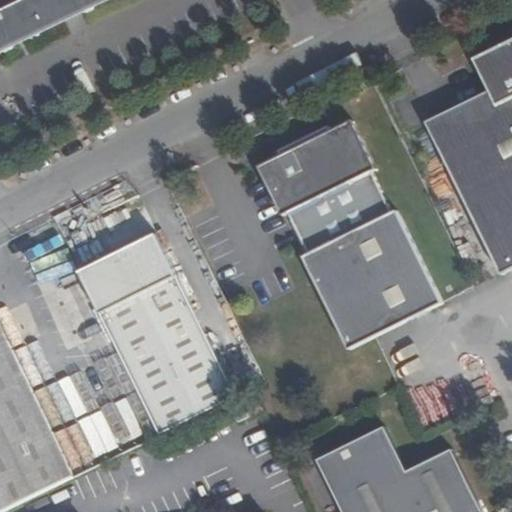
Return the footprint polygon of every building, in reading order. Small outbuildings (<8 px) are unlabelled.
[(0,0),(0,39),(85,0),(0,0)] [(440,119),(506,259),(511,255),(511,46),(489,57),(504,88),(440,119)] [(353,345),(378,333),(447,301),(404,206),(399,208),(381,169),(366,135),(360,128),(352,126),(345,129),(342,122),(340,116),(290,140),(292,146),(295,152),(290,155),(287,159),(285,163),(284,167),(283,170),(284,174),(297,206),(315,247),(310,250),(353,345)] [(282,213),(297,206),(284,174),(283,170),(284,167),(285,163),(287,159),(290,155),(295,152),(292,146),(259,164),(282,213)] [(22,238),(26,249),(62,238),(58,226),(22,238)] [(97,258),(167,424),(233,392),(152,232),(97,258)] [(79,268),(157,429),(167,424),(97,258),(79,268)] [(0,495),(46,473),(0,376),(0,495)] [(483,511),(453,450),(407,472),(386,428),(315,462),(339,511),(483,511)]
